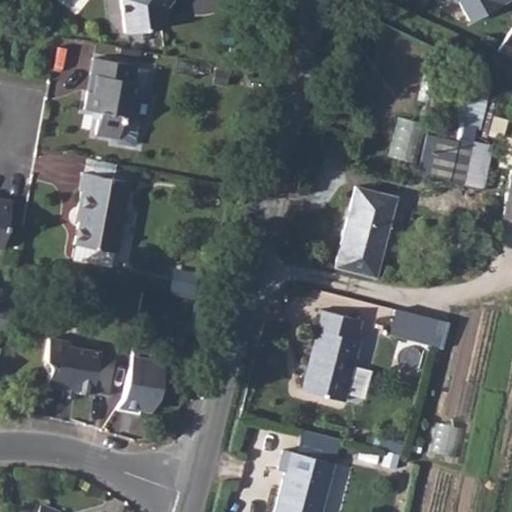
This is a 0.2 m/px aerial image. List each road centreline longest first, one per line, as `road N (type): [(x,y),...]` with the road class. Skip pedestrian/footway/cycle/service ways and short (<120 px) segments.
road 1 (unclassified): [(312,6),(281,155),(189,498)]
road 2 (residential): [(0,446),(87,457),(189,498)]
